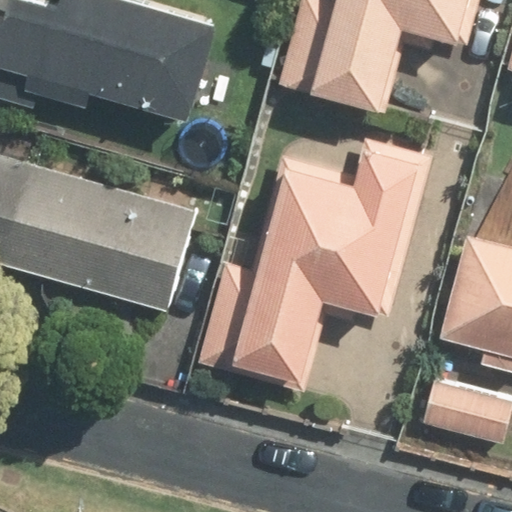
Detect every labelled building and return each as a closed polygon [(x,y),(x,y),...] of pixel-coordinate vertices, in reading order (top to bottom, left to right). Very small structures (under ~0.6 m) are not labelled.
[(0,75),(175,128),(184,97),(199,102),(208,70),(200,67),(213,24),(133,0),(7,0),(4,13),(0,11),(0,75)] [(323,0),(323,1),(319,0),(295,0),(270,93),(373,122),(396,38),(464,57),(479,0),(323,0)] [(511,33),(502,73),(511,75),(511,33)] [(382,327),(425,158),(344,137),(335,173),(278,159),(271,188),(243,181),(197,363),(301,389),(321,312),(382,327)] [(195,212),(0,155),(0,272),(164,320),(195,212)] [(511,173),(499,169),(482,233),(463,228),(432,343),(471,354),(466,371),(511,383),(511,173)] [(511,398),(429,375),(415,424),(497,448),(511,398)]
